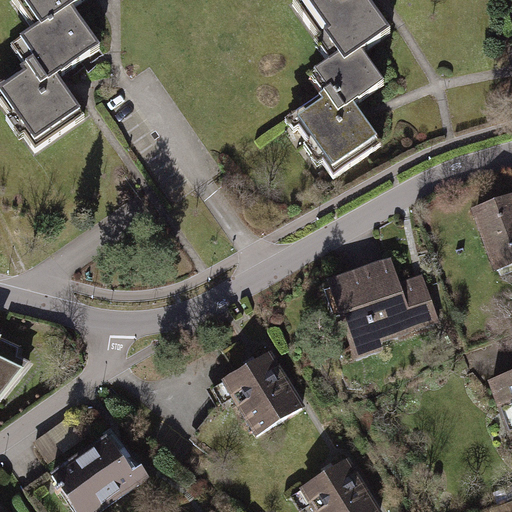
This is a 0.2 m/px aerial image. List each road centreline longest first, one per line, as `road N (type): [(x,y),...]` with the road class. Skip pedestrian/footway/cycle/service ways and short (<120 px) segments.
road 1 (residential): [(511,154),(461,168),(184,316),(116,325)]
road 2 (residential): [(0,445),(85,384),(116,325)]
